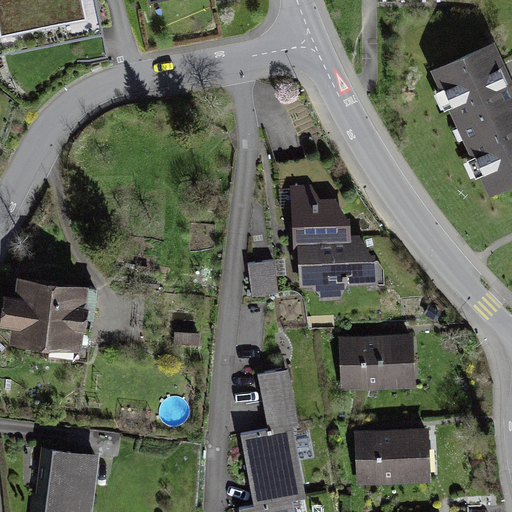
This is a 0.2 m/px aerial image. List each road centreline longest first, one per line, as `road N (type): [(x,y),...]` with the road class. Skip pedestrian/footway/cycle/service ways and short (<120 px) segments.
road 1 (residential): [(242,58),(244,132),(213,511)]
road 2 (residential): [(511,330),(409,211),(344,111),(312,40)]
road 3 (residential): [(129,79),(91,88),(50,122),(0,216)]
